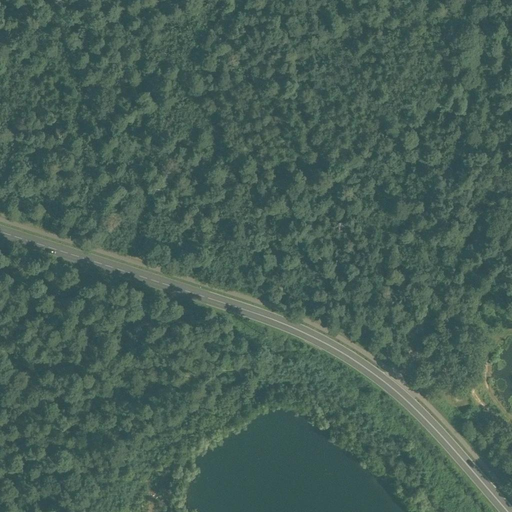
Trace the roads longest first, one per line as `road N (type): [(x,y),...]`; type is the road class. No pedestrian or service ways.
road 1 (tertiary): [(0,236),(276,324),(345,356),(412,405),(507,511)]
road 2 (track): [(511,139),(420,346)]
